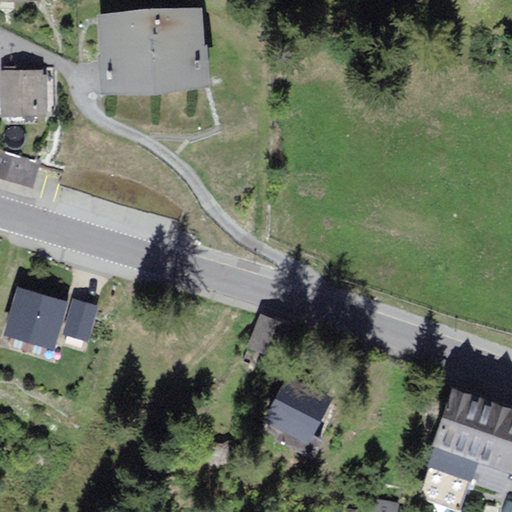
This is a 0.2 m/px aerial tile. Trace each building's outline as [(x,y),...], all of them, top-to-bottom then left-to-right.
[(210,85),(204,5),(99,13),(105,93),(210,85)] [(48,113),(45,67),(2,70),(5,116),(48,113)] [(37,163),(0,151),(0,173),(30,183),(37,163)] [(55,346),(68,300),(19,286),(6,332),(55,346)] [(99,304),(74,297),(65,331),(90,338),(99,304)] [(285,324),(263,315),(251,344),(273,353),(285,324)] [(331,398),(286,375),(263,418),(309,441),(331,398)] [(511,467),(511,466),(511,405),(450,384),(425,458),(473,474),(471,481),(495,489),(504,464),(511,467)] [(350,511),(396,511),(398,503),(375,499),(373,511),(361,511),(351,511),(350,511)]
